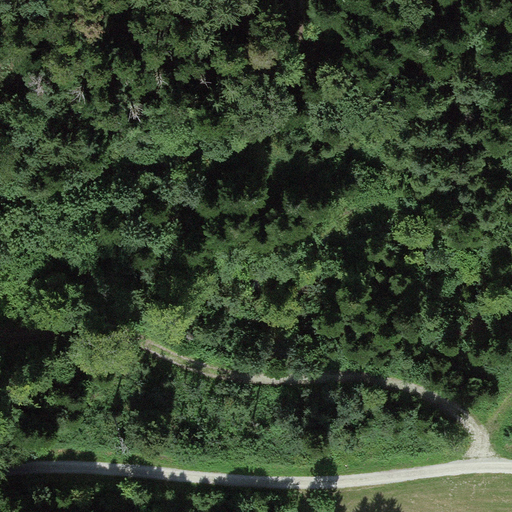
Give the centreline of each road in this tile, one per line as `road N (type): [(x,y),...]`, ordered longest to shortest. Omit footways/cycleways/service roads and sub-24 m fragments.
road 1 (track): [(491,469),(459,413),(402,381),(252,377),(81,322),(0,329)]
road 2 (track): [(511,468),(273,481),(91,467),(0,472)]
road 3 (track): [(0,201),(209,146),(250,122),(284,80),(298,39),(299,0)]
